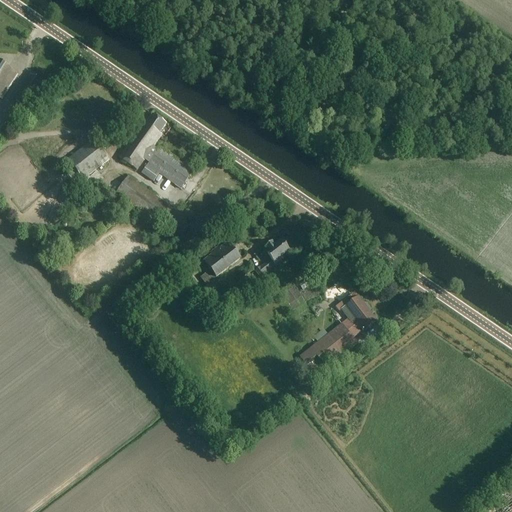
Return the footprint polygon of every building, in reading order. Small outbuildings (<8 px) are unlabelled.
[(0,101),(17,76),(0,64),(0,101)] [(28,109),(45,83),(31,74),(14,100),(28,109)] [(166,127),(152,117),(145,127),(144,125),(119,160),(136,172),(143,162),(148,165),(142,175),(153,183),(159,175),(180,191),(192,174),(155,147),(161,138),(159,136),(166,127)] [(77,186),(110,161),(94,140),(61,165),(77,186)] [(156,223),(169,206),(129,177),(116,195),(156,223)] [(167,237),(159,243),(164,249),(172,243),(167,237)] [(291,256),(281,243),(275,248),(272,245),(265,250),(268,254),(265,256),(269,261),(260,268),(255,272),(262,281),(272,274),(269,270),(274,267),(275,268),(291,256)] [(209,271),(199,279),(203,283),(197,287),(205,297),(211,292),(206,286),(215,279),(216,280),(240,263),(227,246),(219,252),(218,251),(210,256),(212,258),(204,264),(209,271)] [(352,341),(369,329),(370,330),(374,327),(373,325),(376,323),(354,294),(338,306),(342,310),(341,311),(349,321),(328,336),(324,330),(313,338),(317,344),(299,358),(305,365),(316,357),(325,369),(341,356),(355,345),(352,341)] [(302,348),(311,341),(307,335),(297,342),(302,348)]
